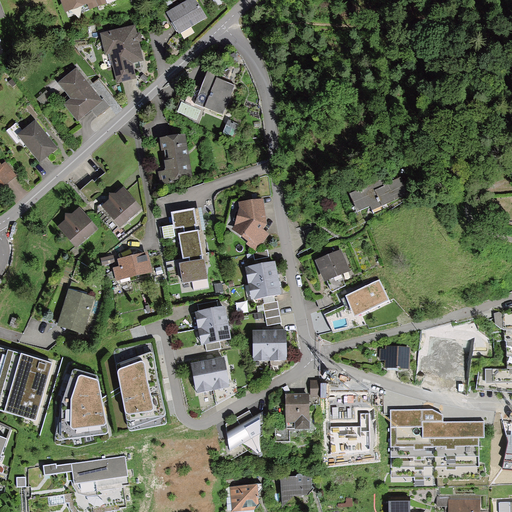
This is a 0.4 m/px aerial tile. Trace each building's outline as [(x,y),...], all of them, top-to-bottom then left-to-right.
[(61,0),(65,12),(96,1),(95,0),(61,0)] [(195,0),(167,16),(180,39),(208,23),(195,0)] [(135,31),(102,38),(106,55),(113,54),(120,88),(140,84),(136,65),(143,63),(135,31)] [(77,73),(60,86),(73,102),(66,107),(86,131),(109,113),(77,73)] [(219,79),(207,74),(194,107),(225,119),(237,89),(218,82),(219,79)] [(35,123),(16,138),(39,167),(58,152),(35,123)] [(188,135),(159,139),(165,174),(158,175),(160,189),(196,184),(188,135)] [(0,161),(0,187),(7,192),(20,178),(7,163),(3,165),(0,161)] [(384,183),(352,197),(360,215),(372,210),(374,214),(410,198),(402,180),(386,187),(384,183)] [(126,191),(102,210),(118,230),(142,211),(126,191)] [(265,202),(241,205),(234,232),(257,250),(268,236),(264,232),(268,226),(265,202)] [(81,210),(59,230),(77,250),(99,231),(81,210)] [(193,214),(174,217),(176,229),(187,228),(188,237),(181,238),(184,261),(191,260),(192,265),(182,267),(185,285),(211,281),(207,260),(203,261),(203,259),(207,258),(203,232),(196,233),(193,214)] [(268,252),(254,255),(255,262),(270,259),(268,252)] [(342,252),(316,263),(325,285),(351,275),(342,252)] [(150,256),(122,262),(123,268),(113,271),(116,284),(155,274),(150,256)] [(277,264),(247,269),(253,302),(283,297),(277,264)] [(380,281),(346,298),(356,319),(390,302),(380,281)] [(95,299),(70,292),(58,329),(84,337),(95,299)] [(201,313),(197,314),(204,348),(207,347),(208,353),(223,351),(221,345),(233,342),(227,308),(220,309),(219,303),(200,307),(201,313)] [(278,303),(263,307),(268,329),(283,325),(278,303)] [(511,306),(488,319),(502,330),(505,366),(486,369),(486,389),(511,391),(511,306)] [(288,333),(255,333),(256,364),(289,363),(288,333)] [(449,334),(430,342),(436,357),(449,352),(455,366),(473,359),(471,354),(479,351),(473,333),(451,341),(449,334)] [(151,345),(115,351),(130,430),(166,423),(151,345)] [(53,363),(0,347),(0,378),(0,410),(36,420),(53,363)] [(413,349),(388,348),(388,353),(382,353),(382,361),(387,361),(386,370),(412,372),(413,349)] [(226,361),(193,367),(199,397),(232,390),(226,361)] [(97,378),(75,372),(63,404),(56,444),(77,447),(107,438),(97,378)] [(332,382),(314,382),(314,399),(332,399),(332,382)] [(309,392),(288,393),(288,427),(309,427),(309,392)] [(341,394),(341,422),(370,423),(371,394),(341,394)] [(433,411),(391,411),(391,478),(479,479),(479,468),(480,468),(479,441),(485,440),(484,423),(443,423),(443,417),(433,411)] [(253,412),(228,426),(233,457),(248,449),(261,458),(266,455),(264,444),(265,414),(257,419),(253,412)] [(0,458),(11,428),(0,422),(0,458)] [(511,435),(507,435),(508,440),(503,469),(511,469),(511,435)] [(136,487),(132,456),(62,466),(44,469),(46,475),(62,474),(59,511),(123,511),(123,510),(130,509),(127,488),(136,487)] [(296,476),(281,477),(283,507),(294,495),(308,495),(314,488),(312,486),(312,476),(303,476),(302,475),(301,474),(299,473),(298,474),(296,475),(296,476)] [(257,484),(229,487),(232,511),(255,509),(259,504),(257,484)] [(450,499),(450,496),(437,496),(437,506),(449,506),(449,499),(450,499)] [(450,499),(449,499),(449,506),(448,511),(488,511),(488,510),(480,510),(480,496),(450,496),(450,499)] [(410,511),(411,501),(388,501),(388,511),(410,511)] [(511,511),(511,502),(499,503),(499,511),(511,511)]
